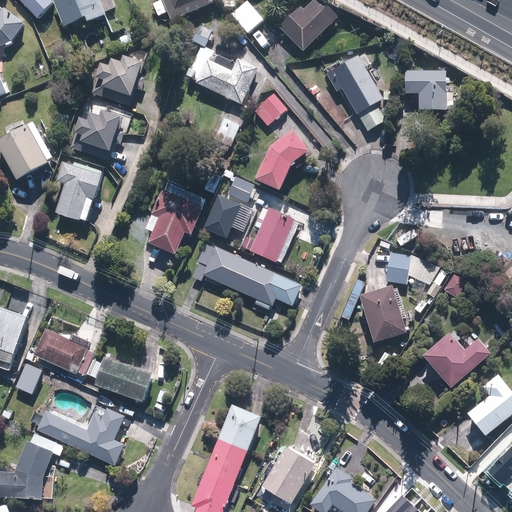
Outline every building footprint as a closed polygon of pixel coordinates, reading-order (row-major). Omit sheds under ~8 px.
[(47,0),(17,0),(37,21),(53,6),(47,0)] [(61,0),(53,3),(63,30),(85,21),(87,27),(105,20),(103,14),(115,10),(111,0),(61,0)] [(171,23),(212,6),(211,3),(218,0),(161,0),(162,1),(152,5),(157,18),(167,13),(171,23)] [(303,54),(338,19),(327,8),(324,11),(314,2),(303,12),(299,8),(278,29),(287,38),(303,54)] [(255,5),(235,21),(247,37),(268,21),(255,5)] [(0,49),(11,45),(24,27),(3,13),(0,16),(0,49)] [(141,76),(145,66),(123,58),(121,64),(114,62),(114,64),(111,63),(109,67),(102,65),(101,67),(100,67),(95,81),(96,81),(91,95),(128,107),(132,97),(134,90),(141,93),(146,80),(138,78),(139,75),(141,76)] [(242,108),(259,70),(237,61),(235,66),(217,58),(214,65),(206,62),(195,87),(242,108)] [(383,101),(357,58),(326,76),(336,94),(341,91),(367,134),(375,129),(387,122),(377,105),(383,101)] [(445,73),(404,74),(404,97),(411,97),(418,97),(418,113),(445,113),(445,73)] [(254,113),(267,128),(278,118),(282,114),(286,111),(273,96),(254,113)] [(120,130),(123,120),(102,113),(100,119),(93,116),(92,119),(89,117),(88,122),(81,120),(80,122),(79,122),(74,136),(75,136),(70,149),(107,162),(111,150),(113,145),(120,148),(124,135),(117,132),(118,130),(120,130)] [(230,149),(240,126),(233,123),(224,120),(215,142),(230,149)] [(28,128),(0,143),(0,154),(17,184),(41,171),(48,167),(47,165),(53,162),(33,126),(28,129),(28,128)] [(293,133),(269,151),(254,184),(279,195),(292,166),(308,154),(293,133)] [(91,210),(102,179),(100,178),(102,175),(74,165),(73,169),(62,165),(56,184),(65,187),(55,216),(85,226),(91,210)] [(214,195),(222,178),(212,174),(205,191),(214,195)] [(254,187),(235,179),(228,195),(247,204),(252,193),(254,187)] [(166,195),(161,193),(144,232),(152,235),(148,246),(162,252),(175,258),(184,236),(191,238),(203,211),(200,210),(204,202),(170,187),(166,195)] [(241,204),(219,195),(204,228),(227,238),(241,204)] [(276,264),(294,222),(268,211),(250,254),(276,264)] [(297,297),(301,288),(215,249),(215,250),(205,246),(197,263),(199,264),(192,279),(197,281),(201,283),(204,278),(237,293),(256,301),(255,305),(268,311),(270,307),(272,308),(275,300),(292,308),(293,305),(297,297)] [(439,269),(410,256),(389,254),(384,282),(406,285),(407,276),(428,286),(439,269)] [(465,283),(453,276),(444,291),(456,298),(465,283)] [(405,335),(390,287),(381,290),(357,297),(372,345),(405,335)] [(0,307),(0,363),(11,368),(28,317),(0,307)] [(84,375),(98,380),(95,388),(142,406),(154,375),(145,372),(118,361),(119,358),(107,353),(103,364),(93,360),(95,355),(91,354),(87,353),(88,350),(45,332),(34,358),(77,377),(77,375),(83,378),(84,375)] [(449,391),(489,356),(476,341),(462,354),(447,336),(421,358),(432,371),(449,391)] [(396,359),(384,353),(377,366),(388,372),(396,359)] [(26,364),(18,381),(35,389),(41,376),(43,371),(26,364)] [(484,438),(511,414),(511,397),(495,378),(481,390),(487,397),(465,416),(475,427),(484,438)] [(84,388),(64,379),(60,389),(80,397),(84,388)] [(222,511),(260,418),(256,417),(238,410),(229,406),(189,506),(196,509),(194,511),(222,511)] [(87,432),(44,412),(36,431),(114,467),(124,446),(114,442),(124,418),(106,410),(102,420),(94,416),(87,432)] [(0,471),(0,498),(19,499),(19,500),(42,501),(42,499),(47,499),(47,481),(43,481),(43,476),(51,460),(53,454),(60,457),(64,448),(34,433),(30,443),(27,441),(14,472),(0,471)] [(502,485),(511,474),(511,446),(487,471),(502,485)] [(290,507),(313,466),(298,457),(283,449),(260,490),(290,507)] [(368,511),(377,500),(335,468),(308,505),(317,511),(368,511)] [(407,511),(414,506),(403,495),(385,511),(407,511)]
